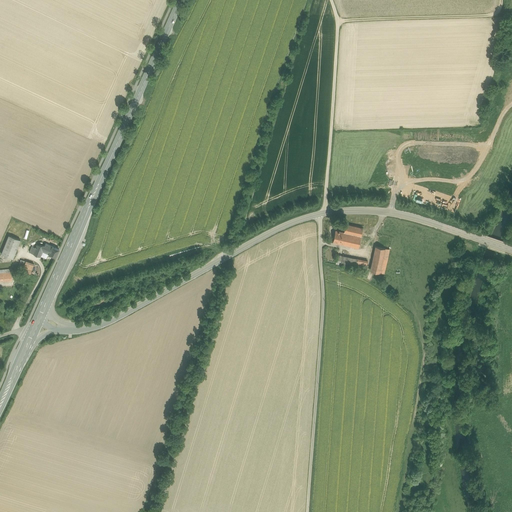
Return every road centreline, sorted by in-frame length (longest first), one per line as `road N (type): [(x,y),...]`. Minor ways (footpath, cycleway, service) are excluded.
road 1 (primary): [(36,324),(180,0)]
road 2 (residential): [(324,213),(307,511)]
road 3 (unclassified): [(62,329),(103,323),(287,224),(324,213)]
road 4 (residential): [(324,213),(338,20),(331,0)]
road 5 (unclassified): [(324,213),(390,212),(511,250)]
road 6 (track): [(501,0),(485,15),(338,20)]
